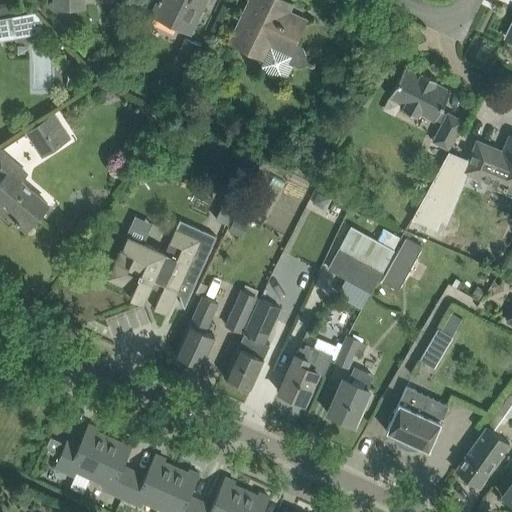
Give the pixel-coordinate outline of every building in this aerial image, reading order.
[(56,0),(56,8),(83,7),(82,0),(56,0)] [(188,34),(204,0),(158,0),(151,16),(188,34)] [(303,48),(295,44),(306,20),(289,11),(293,3),(285,0),(248,0),(228,43),(264,60),(261,67),(281,77),(288,62),(299,67),(309,63),(303,48)] [(0,16),(11,15),(9,2),(0,3),(0,16)] [(35,11),(12,15),(16,36),(35,33),(46,23),(35,11)] [(59,18),(53,24),(63,34),(69,29),(59,18)] [(178,54),(170,70),(188,79),(195,62),(191,60),(178,54)] [(420,74),(404,66),(388,96),(404,104),(402,107),(417,115),(419,112),(434,120),(435,119),(442,122),(432,140),(447,148),(462,120),(440,109),(450,90),(435,82),(436,79),(421,71),(420,74)] [(50,115),(25,132),(33,144),(48,134),(56,146),(66,140),(50,115)] [(511,136),(510,135),(503,152),(477,141),(465,171),(500,185),(498,189),(511,194),(511,136)] [(229,151),(226,170),(250,174),(253,156),(229,151)] [(291,170),(316,183),(323,169),(298,156),(291,170)] [(1,178),(0,179),(0,208),(26,230),(39,215),(49,203),(23,180),(25,178),(11,166),(1,178)] [(318,192),(313,202),(323,208),(325,204),(327,205),(330,200),(328,199),(328,198),(318,192)] [(227,195),(216,219),(227,224),(238,201),(227,195)] [(228,231),(242,238),(249,224),(242,221),(245,214),(239,211),(228,231)] [(418,213),(414,220),(422,224),(426,217),(418,213)] [(127,236),(116,260),(108,278),(133,290),(129,297),(142,303),(151,283),(162,288),(153,308),(166,314),(176,293),(180,295),(179,296),(184,308),(216,237),(179,219),(164,252),(127,236)] [(351,227),(328,267),(370,291),(400,238),(384,229),(376,242),(351,227)] [(422,246),(406,237),(382,280),(398,289),(422,246)] [(243,290),(243,289),(227,325),(240,331),(256,295),(258,291),(245,285),(243,290)] [(476,286),(471,294),(478,299),(484,291),(476,286)] [(189,324),(175,354),(201,365),(214,335),(204,331),(217,302),(202,296),(189,324)] [(260,298),(251,318),(238,346),(224,376),(250,388),(269,345),(263,342),(279,307),(260,298)] [(439,328),(420,360),(434,368),(453,336),(439,328)] [(368,344),(348,335),(336,361),(347,366),(352,354),(361,358),(368,344)] [(323,376),(331,359),(332,355),(331,355),(335,346),(317,337),(313,346),(305,343),(303,347),(299,345),(292,360),(278,391),(304,403),(317,373),(323,376)] [(343,378),(336,395),(328,413),(353,425),(369,389),(366,388),(372,375),(354,367),(348,380),(343,378)] [(415,447),(419,446),(428,450),(448,405),(406,386),(386,431),(393,434),(394,436),(396,439),(398,442),(401,444),(403,446),(407,447),(411,447),(415,447)] [(511,390),(496,413),(509,422),(511,416),(511,390)] [(69,467),(91,477),(110,437),(92,429),(94,426),(88,423),(78,445),(66,439),(54,466),(67,472),(69,467)] [(487,426),(455,470),(458,472),(458,475),(463,480),(466,478),(477,486),(510,443),(487,426)] [(50,437),(45,447),(56,452),(61,442),(50,437)] [(125,444),(110,437),(91,477),(112,486),(110,491),(122,497),(134,470),(123,465),(133,443),(127,441),(125,444)] [(134,470),(122,497),(134,502),(136,497),(157,507),(175,467),(159,459),(160,456),(154,453),(145,475),(134,470)] [(192,474),(175,467),(157,507),(167,511),(194,511),(200,500),(190,495),(199,474),(193,471),(192,474)] [(211,505),(200,500),(194,511),(236,511),(246,490),(229,482),(230,479),(224,476),(211,505)] [(511,483),(503,495),(511,502),(511,483)] [(262,497),(246,490),(236,511),(262,511),(269,497),(263,494),(262,497)]
